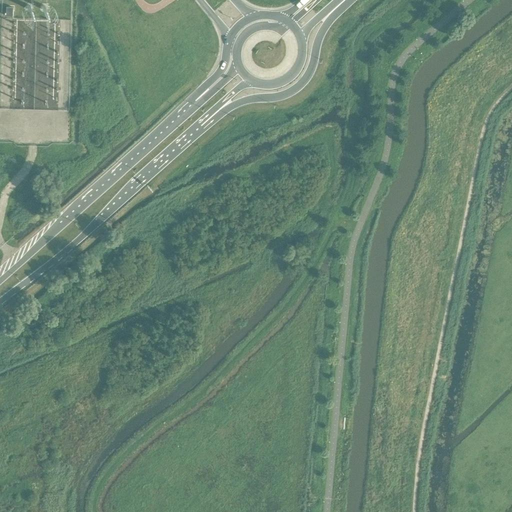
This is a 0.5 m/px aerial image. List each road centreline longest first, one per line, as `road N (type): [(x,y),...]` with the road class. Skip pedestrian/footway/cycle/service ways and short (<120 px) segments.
road 1 (primary): [(0,302),(222,108)]
road 2 (primary): [(197,102),(0,282)]
road 3 (primary): [(222,108),(290,92),(311,69),(333,10)]
